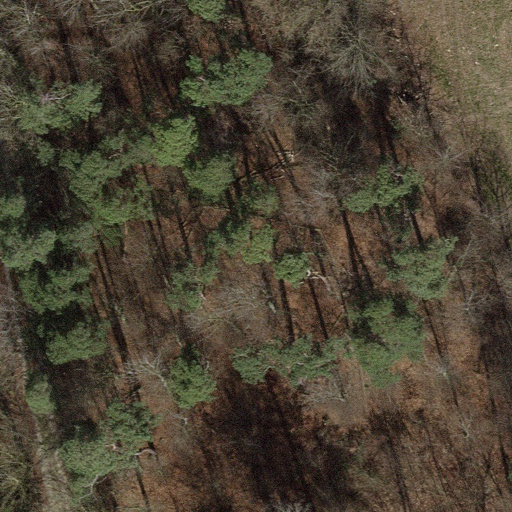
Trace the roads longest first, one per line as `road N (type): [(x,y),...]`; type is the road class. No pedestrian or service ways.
road 1 (track): [(69,511),(0,167)]
road 2 (track): [(511,206),(443,57),(434,0)]
